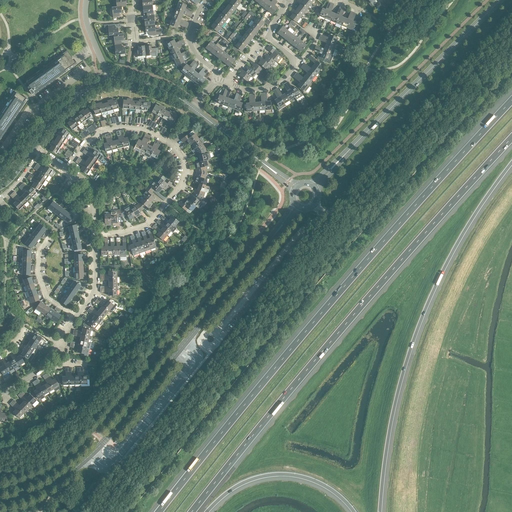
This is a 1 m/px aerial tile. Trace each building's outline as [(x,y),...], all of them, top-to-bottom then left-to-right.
[(237,1),(236,0),(232,0),(230,3),(236,8),(240,3),(237,1)] [(275,0),(272,0),(271,2),(268,0),(263,6),(268,10),(276,0),(275,0)] [(277,2),(276,0),(268,10),(273,14),(278,8),(275,5),(277,2)] [(308,8),(298,0),(296,2),(300,5),(297,8),(304,13),(308,8)] [(300,0),(297,0),(298,0),(308,8),(311,4),(306,0),(303,0),(303,1),(300,0)] [(179,2),(177,8),(192,14),(193,11),(192,11),(185,8),(187,5),(179,2)] [(325,10),(322,8),(322,10),(321,12),(319,16),(325,19),(331,3),(329,2),(325,10)] [(233,13),(236,8),(230,3),(226,8),(233,13)] [(331,3),(325,19),(330,21),(334,13),(331,12),(334,4),(331,3)] [(153,5),(143,6),(144,16),(147,16),(154,15),(156,15),(156,12),(154,11),(153,11),(153,5)] [(122,6),(117,7),(111,7),(113,18),(120,17),(119,13),(122,13),(122,6)] [(177,8),(174,7),(172,13),(174,14),(174,13),(182,17),(183,14),(191,17),(192,14),(177,8)] [(330,21),(336,23),(342,8),(340,7),(336,15),(334,13),(330,21)] [(226,8),(222,12),(229,18),(233,13),(226,8)] [(300,18),(304,13),(297,8),(295,11),(292,8),(290,10),(300,18)] [(342,17),(345,9),(342,8),(336,23),(341,26),(345,18),(342,17)] [(296,23),(300,18),(290,10),(289,12),(292,14),(290,18),(296,23)] [(347,19),(345,18),(341,26),(347,28),(353,13),(351,11),(347,19)] [(222,12),(219,17),(225,22),(229,18),(222,12)] [(174,14),(172,19),(188,25),(189,23),(181,19),(182,17),(174,13),(174,14)] [(356,14),(353,13),(347,28),(349,29),(353,30),(353,28),(357,30),(360,23),(356,22),(356,23),(355,22),(353,22),(356,14)] [(154,15),(147,16),(147,19),(144,20),(145,26),(155,25),(154,15)] [(268,25),(270,22),(263,16),(262,17),(260,19),(265,22),(264,23),(268,25)] [(225,22),(219,17),(215,22),(222,27),(225,22)] [(265,22),(260,19),(260,18),(258,17),(254,22),(261,27),(264,23),(265,22)] [(188,25),(172,19),(170,25),(178,28),(179,25),(187,28),(188,25)] [(218,32),(222,27),(215,22),(211,27),(218,32)] [(257,32),(261,27),(254,22),(250,27),(257,32)] [(109,36),(113,35),(119,34),(118,28),(115,29),(115,25),(108,26),(109,36)] [(160,29),(155,30),(155,25),(145,26),(146,32),(149,32),(149,36),(161,34),(160,29)] [(288,30),(283,26),(278,33),(283,37),(288,30)] [(257,32),(250,27),(247,32),(253,37),(257,32)] [(283,37),(287,40),(292,34),(288,30),(283,37)] [(247,32),(243,36),(250,41),(253,37),(247,32)] [(124,40),(123,34),(119,34),(113,35),(114,45),(121,44),(121,41),(124,40)] [(292,44),(297,38),(292,34),(287,40),(292,44)] [(328,38),(320,35),(319,37),(335,43),(337,38),(330,35),(328,38)] [(250,41),(243,36),(239,41),(246,46),(250,41)] [(333,49),(335,43),(319,37),(318,40),(326,43),(325,46),(333,49)] [(302,41),(297,38),(292,44),(297,48),(302,41)] [(169,49),(184,42),(183,39),(176,42),(174,40),(170,41),(170,40),(165,42),(166,44),(167,44),(169,49)] [(211,41),(206,48),(211,52),(216,45),(211,41)] [(242,51),(246,46),(239,41),(235,46),(242,51)] [(302,52),(307,45),(302,41),(297,48),(302,52)] [(186,44),(184,42),(169,49),(172,54),(179,51),(178,48),(186,44)] [(217,43),(216,45),(211,52),(215,55),(220,49),(222,47),(217,43)] [(122,48),(121,44),(114,45),(116,55),(126,54),(125,47),(122,48)] [(146,55),(145,46),(145,45),(138,46),(138,49),(135,50),(135,56),(146,55)] [(275,50),(269,45),(267,49),(272,53),(270,56),(276,61),(278,63),(284,56),(276,49),(275,50)] [(151,49),(151,46),(145,46),(146,55),(146,56),(151,55),(151,56),(152,57),(153,57),(156,57),(155,48),(151,49)] [(325,46),(324,49),(316,46),(315,48),(333,56),(333,55),(335,50),(333,49),(325,46)] [(315,48),(314,51),(322,54),(321,57),(319,56),(317,58),(325,65),(326,64),(327,63),(329,64),(330,63),(333,56),(315,48)] [(220,49),(215,55),(220,59),(225,53),(220,49)] [(172,54),(175,60),(190,53),(188,50),(181,54),(179,51),(172,54)] [(26,86),(32,94),(33,95),(35,93),(56,78),(76,63),(67,51),(56,59),(25,81),(28,84),(26,86)] [(183,59),(191,55),(190,53),(175,60),(177,66),(185,62),(183,59)] [(225,63),(230,56),(225,53),(220,59),(225,63)] [(266,57),(264,60),(270,64),(272,66),(276,61),(270,56),(266,53),(265,55),(266,57)] [(235,60),(230,56),(225,63),(230,67),(235,60)] [(259,59),(261,60),(258,63),(266,69),(270,64),(264,60),(260,56),(259,59)] [(315,64),(313,66),(319,71),(323,66),(310,56),(308,58),(315,64)] [(189,66),(186,64),(181,71),(186,75),(197,61),(194,60),(194,61),(189,66)] [(186,75),(191,78),(196,72),(194,70),(199,63),(197,61),(186,75)] [(263,69),(253,62),(251,64),(253,65),(251,68),(257,73),(259,75),(263,69)] [(316,76),(319,71),(313,66),(311,68),(305,64),(304,63),(302,65),(316,76)] [(253,78),(257,73),(251,68),(247,65),(245,67),(247,69),(245,72),(251,76),(253,78)] [(312,81),(316,76),(302,65),(301,68),(307,73),(305,75),(312,81)] [(204,67),(198,74),(196,72),(191,78),(195,82),(206,69),(204,67)] [(240,70),(242,72),(239,75),(247,81),(251,76),(245,72),(241,68),(240,70)] [(208,71),(206,69),(195,82),(200,86),(205,79),(203,77),(208,71)] [(297,72),(295,75),(308,85),(312,81),(305,75),(303,78),(297,72)] [(308,85),(295,75),(293,77),(300,82),(298,85),(306,91),(310,86),(308,85)] [(288,81),(286,83),(294,97),(295,97),(296,100),(304,95),(299,90),(298,91),(295,87),(293,89),(289,83),(288,81)] [(294,97),(286,83),(283,85),(288,92),(285,93),(289,101),(294,97)] [(217,103),(223,105),(228,89),(226,88),(225,89),(223,96),(219,95),(217,94),(214,101),(217,102),(217,103)] [(278,88),(275,89),(286,106),(285,104),(289,101),(285,93),(282,95),(278,88)] [(228,98),(231,90),(228,89),(223,105),(228,107),(231,99),(228,98)] [(286,106),(275,89),(273,91),(277,98),(275,100),(278,105),(276,106),(279,110),(286,106)] [(0,137),(26,99),(14,90),(0,110),(0,137)] [(228,107),(234,109),(240,93),(237,92),(236,93),(234,100),(231,99),(228,107)] [(239,102),(242,94),(240,93),(234,109),(236,110),(235,113),(239,114),(242,103),(239,102)] [(246,103),(247,109),(244,109),(245,113),(247,113),(247,112),(253,111),(252,94),(249,95),(249,103),(246,103)] [(113,100),(110,100),(113,110),(119,108),(116,100),(113,101),(113,100)] [(145,101),(142,100),(141,110),(147,111),(147,108),(150,108),(150,103),(145,102),(145,101)] [(101,113),(107,111),(105,104),(102,104),(101,103),(98,104),(101,113)] [(96,104),(96,106),(93,107),(95,115),(101,113),(98,104),(96,104)] [(159,107),(156,105),(152,112),(157,115),(162,107),(159,105),(159,107)] [(164,108),(162,107),(157,115),(163,118),(167,111),(164,109),(164,108)] [(87,119),(92,115),(87,109),(85,111),(84,109),(81,111),(87,119)] [(82,123),(87,119),(81,111),(79,113),(80,114),(77,116),(82,123)] [(169,113),(167,111),(163,118),(168,121),(173,113),(170,111),(169,113)] [(174,115),(175,114),(173,113),(168,121),(173,124),(177,117),(174,115)] [(74,117),(72,118),(77,126),(82,123),(77,116),(75,118),(74,117)] [(69,120),(70,122),(68,123),(73,130),(77,126),(72,118),(69,120)] [(61,132),(60,131),(58,134),(66,139),(70,134),(63,129),(61,132)] [(85,137),(90,134),(87,129),(82,132),(85,137)] [(124,138),(122,130),(119,131),(123,147),(129,146),(127,138),(124,138)] [(193,131),(181,139),(183,142),(187,140),(190,145),(192,144),(199,139),(198,139),(193,131)] [(111,135),(110,133),(107,134),(112,150),(117,149),(115,141),(112,141),(111,135)] [(63,144),(66,139),(58,134),(57,136),(58,137),(56,139),(63,144)] [(106,152),(112,150),(107,134),(105,135),(107,143),(104,144),(106,152)] [(148,135),(145,134),(141,141),(139,140),(133,149),(139,152),(140,150),(148,135)] [(151,137),(148,135),(140,150),(142,151),(141,154),(144,155),(149,146),(146,144),(151,137)] [(200,137),(198,139),(199,139),(192,144),(196,148),(194,150),(196,153),(205,148),(202,144),(204,143),(200,137)] [(60,149),(63,144),(56,139),(56,140),(55,142),(53,141),(52,143),(60,149)] [(152,147),(149,146),(144,155),(149,158),(159,141),(156,140),(152,147)] [(159,141),(149,158),(155,161),(160,152),(157,150),(161,142),(159,141)] [(50,146),(51,147),(50,149),(56,153),(57,154),(60,149),(52,143),(50,146)] [(93,153),(86,148),(84,150),(98,160),(101,155),(94,150),(93,153)] [(205,148),(196,153),(197,157),(199,156),(201,162),(206,161),(206,160),(210,159),(209,153),(206,154),(205,148)] [(94,165),(98,160),(84,150),(82,152),(89,157),(87,160),(94,165)] [(91,170),(94,165),(87,160),(86,162),(79,157),(77,160),(91,170)] [(91,170),(77,160),(75,162),(82,167),(80,170),(87,175),(91,170)] [(207,164),(206,161),(201,162),(197,163),(197,164),(198,169),(195,169),(196,173),(207,173),(205,167),(208,166),(207,164)] [(37,163),(37,164),(36,166),(49,175),(53,170),(46,166),(44,168),(38,164),(37,163)] [(41,173),(39,176),(46,180),(49,175),(36,166),(34,168),(41,173)] [(207,173),(196,173),(195,177),(197,178),(195,183),(200,185),(205,186),(207,180),(205,180),(207,173)] [(46,180),(39,176),(37,178),(31,174),(30,174),(29,176),(43,185),(46,180)] [(39,191),(43,185),(29,176),(27,178),(28,179),(34,183),(32,186),(39,191)] [(160,178),(156,183),(162,188),(164,189),(168,185),(169,186),(172,183),(166,179),(164,181),(160,178)] [(149,185),(147,187),(152,192),(154,189),(158,193),(162,188),(156,183),(154,181),(151,186),(149,185)] [(29,189),(23,183),(21,185),(32,197),(37,193),(31,187),(29,189)] [(28,202),(32,197),(21,185),(19,187),(24,193),(22,195),(28,202)] [(195,189),(194,193),(205,198),(206,197),(204,196),(205,192),(207,193),(208,192),(210,192),(211,189),(210,187),(205,186),(200,185),(198,190),(195,189)] [(152,192),(147,187),(145,190),(146,191),(143,196),(144,197),(150,202),(154,197),(150,194),(152,192)] [(14,192),(12,194),(24,206),(28,202),(22,195),(20,198),(14,192)] [(205,198),(194,193),(192,196),(193,197),(192,199),(199,206),(201,207),(202,206),(201,204),(201,203),(199,202),(203,198),(205,200),(206,199),(205,198)] [(24,206),(12,194),(10,196),(16,202),(13,204),(19,210),(24,206)] [(144,197),(139,204),(143,210),(146,207),(148,208),(152,204),(150,202),(144,197)] [(181,202),(179,205),(186,211),(188,208),(192,211),(195,206),(197,208),(198,208),(200,208),(201,207),(199,206),(192,199),(190,201),(188,200),(184,205),(181,202)] [(58,205),(53,201),(48,208),(53,212),(58,205)] [(139,204),(131,209),(135,216),(136,218),(141,215),(140,212),(143,210),(139,204)] [(63,209),(58,205),(53,212),(58,216),(63,209)] [(128,205),(123,208),(120,210),(122,217),(127,214),(129,219),(135,216),(131,209),(130,209),(128,205)] [(63,219),(68,213),(63,209),(58,216),(63,219)] [(111,210),(110,212),(111,215),(111,222),(117,222),(117,217),(122,217),(120,210),(116,210),(111,210)] [(171,219),(169,221),(175,227),(179,222),(166,211),(164,213),(171,219)] [(105,212),(105,215),(105,220),(102,220),(102,227),(105,227),(105,225),(111,225),(111,222),(111,215),(110,212),(105,212)] [(73,216),(68,213),(63,219),(68,223),(73,216)] [(169,221),(163,215),(161,218),(167,224),(165,225),(171,231),(173,232),(177,228),(175,227),(169,221)] [(159,220),(157,222),(163,228),(161,230),(168,235),(171,231),(165,225),(159,220)] [(46,229),(40,224),(36,229),(43,234),(46,229)] [(155,224),(153,227),(159,232),(157,235),(163,240),(168,235),(161,230),(155,224)] [(39,239),(43,234),(36,229),(32,234),(39,239)] [(150,230),(147,231),(150,238),(148,239),(150,247),(151,250),(155,248),(156,247),(156,246),(156,245),(154,240),(150,230)] [(145,231),(142,232),(144,240),(142,241),(145,249),(145,252),(151,250),(150,247),(148,239),(145,231)] [(142,241),(139,233),(136,235),(139,242),(136,243),(139,251),(140,254),(145,252),(145,249),(142,241)] [(39,239),(32,234),(29,239),(35,244),(39,239)] [(133,244),(130,245),(134,256),(140,254),(139,251),(136,243),(133,235),(130,236),(133,244)] [(31,249),(35,244),(29,239),(25,244),(31,249)] [(23,280),(25,286),(33,283),(31,277),(23,280)] [(72,280),(69,285),(71,286),(70,286),(77,291),(81,286),(74,281),(74,282),(72,280)] [(25,286),(27,292),(35,289),(33,283),(25,286)] [(70,286),(67,291),(74,296),(77,291),(70,286)] [(35,289),(27,292),(29,297),(37,294),(35,289)] [(74,296),(67,291),(64,296),(70,301),(74,296)] [(39,300),(37,294),(29,297),(31,303),(32,303),(34,306),(40,301),(39,300)] [(67,306),(70,301),(64,296),(61,300),(60,301),(67,306)] [(99,297),(97,299),(110,310),(114,305),(107,300),(105,303),(100,298),(99,297)] [(110,310),(97,299),(95,302),(102,307),(100,310),(106,315),(110,310)] [(40,301),(34,306),(36,309),(41,312),(46,306),(40,302),(41,302),(40,301)] [(51,309),(46,306),(41,312),(46,316),(51,309)] [(102,319),(106,315),(100,310),(98,312),(91,307),(89,309),(102,319)] [(56,312),(51,309),(46,316),(51,319),(56,312)] [(102,319),(89,309),(87,311),(94,317),(92,319),(101,326),(105,321),(102,320),(102,319)] [(61,316),(56,312),(51,319),(56,322),(57,322),(61,316)] [(128,318),(122,313),(119,316),(125,322),(128,318)] [(90,321),(84,316),(82,318),(85,321),(83,324),(84,325),(91,329),(92,327),(94,329),(95,328),(97,330),(101,326),(92,319),(90,321)] [(74,330),(73,333),(89,337),(90,336),(91,330),(91,329),(84,325),(83,329),(82,332),(74,330)] [(89,337),(73,333),(72,336),(81,338),(80,341),(88,342),(89,340),(91,340),(92,339),(92,337),(90,336),(89,337)] [(29,334),(28,337),(38,343),(42,338),(35,334),(33,337),(29,334)] [(38,343),(28,337),(26,339),(30,341),(28,344),(35,348),(38,343)] [(71,342),(70,345),(90,349),(91,343),(88,342),(80,341),(79,344),(71,342)] [(32,353),(35,348),(28,344),(26,347),(22,344),(21,346),(32,353)] [(88,357),(90,349),(70,345),(70,348),(71,348),(78,349),(77,353),(84,354),(83,356),(88,357)] [(32,353),(21,346),(20,348),(24,351),(21,354),(28,359),(32,353)] [(14,353),(12,355),(19,365),(24,362),(20,355),(17,357),(14,353)] [(10,356),(13,360),(10,362),(14,369),(19,365),(12,355),(10,356)] [(9,372),(14,369),(10,362),(6,364),(4,360),(2,361),(9,372)] [(0,362),(2,366),(0,367),(0,369),(3,375),(9,372),(2,361),(0,362)] [(83,376),(83,367),(80,368),(81,384),(81,387),(90,387),(89,380),(87,380),(87,376),(83,376)] [(63,385),(69,385),(68,368),(65,368),(66,377),(62,377),(60,377),(60,380),(61,383),(63,383),(63,385)] [(45,374),(54,389),(55,391),(60,388),(59,386),(55,379),(52,380),(47,373),(45,374)] [(45,374),(43,376),(47,383),(44,385),(49,392),(54,389),(45,374)] [(37,379),(35,381),(44,395),(49,392),(44,385),(42,387),(37,379)] [(44,395),(35,381),(32,382),(37,390),(32,392),(34,395),(36,394),(38,398),(39,398),(39,399),(40,400),(41,400),(45,397),(44,395)] [(28,397),(23,392),(22,391),(20,393),(32,405),(36,400),(30,395),(28,397)] [(28,409),(32,405),(20,393),(18,395),(24,401),(22,403),(28,409)] [(20,405),(13,400),(11,402),(24,413),(28,409),(22,403),(20,405)] [(24,413),(11,402),(9,404),(15,410),(13,412),(15,414),(19,418),(23,414),(24,413)]
